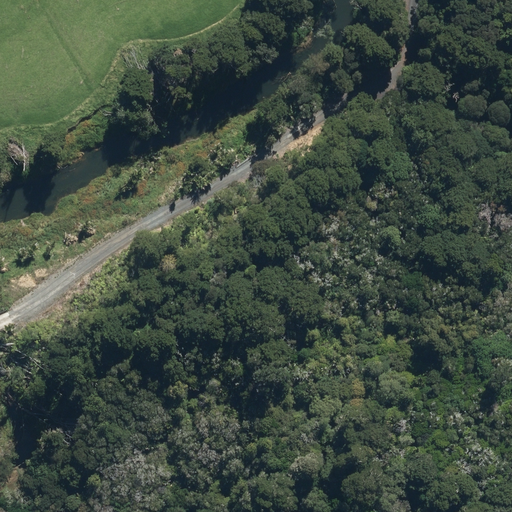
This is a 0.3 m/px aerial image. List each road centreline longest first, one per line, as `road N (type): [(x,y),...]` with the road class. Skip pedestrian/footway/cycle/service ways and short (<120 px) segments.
road 1 (track): [(0,320),(364,91),(407,44),(417,0)]
road 2 (track): [(364,91),(485,116),(511,111)]
